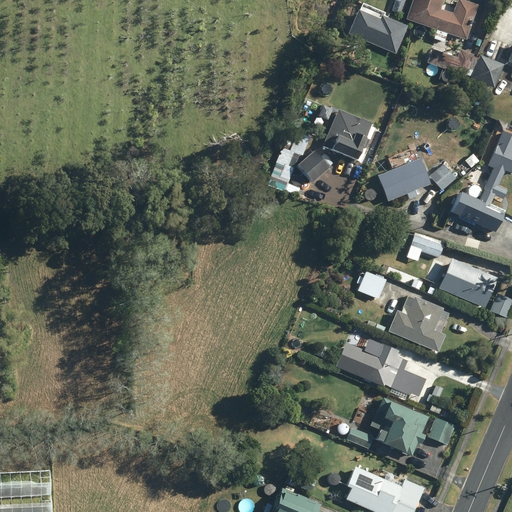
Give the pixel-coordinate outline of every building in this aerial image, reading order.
[(433,30),(430,39),(441,43),(444,34),(463,40),(475,6),(455,0),(454,0),(450,14),(437,10),(440,0),(409,0),(402,20),(433,30)] [(511,43),(503,64),(511,67),(511,43)] [(423,63),(428,65),(425,74),(435,77),(438,68),(463,77),(470,56),(456,51),(454,59),(428,50),(423,63)] [(471,59),(465,76),(468,77),(467,80),(491,90),(501,65),(477,56),(475,60),(471,59)] [(320,112),(318,115),(319,119),(323,121),(327,120),(329,116),(328,112),(324,110),(320,112)] [(319,146),(327,150),(326,152),(351,163),(368,123),(358,119),(357,120),(334,111),(319,146)] [(501,134),(504,124),(495,120),(478,162),(490,168),(476,203),(455,194),(447,215),(491,233),(500,212),(487,207),(502,172),(510,175),(511,171),(511,152),(510,152),(511,147),(511,129),(507,127),(504,135),(501,134)] [(309,153),(290,170),(305,187),(324,170),(309,153)] [(471,153),(465,159),(470,166),(477,160),(471,153)] [(416,159),(373,177),(384,203),(427,186),(416,159)] [(441,166),(428,177),(439,191),(453,180),(441,166)] [(454,182),(452,187),(457,190),(460,184),(454,182)] [(404,230),(397,228),(395,236),(402,238),(404,230)] [(441,244),(411,234),(407,247),(437,257),(441,244)] [(498,282),(493,280),(494,276),(447,257),(435,288),(482,307),(489,288),(495,291),(498,282)] [(354,290),(375,298),(384,275),(366,269),(365,271),(362,270),(354,290)] [(511,307),(511,298),(498,293),(491,309),(508,317),(511,307)] [(442,333),(431,329),(440,307),(410,295),(409,297),(404,295),(398,310),(394,309),(384,330),(434,351),(442,333)] [(401,358),(393,355),(395,349),(378,342),(373,354),(344,341),(341,348),(339,347),(331,366),(405,396),(414,374),(397,367),(401,358)] [(379,397),(370,420),(384,426),(382,431),(375,428),(371,438),(378,440),(377,442),(409,455),(417,435),(421,436),(424,428),(419,427),(424,416),(412,411),(413,411),(379,397)] [(433,417),(425,437),(444,444),(452,425),(433,417)] [(370,436),(348,427),(343,439),(365,448),(370,436)] [(342,485),(347,487),(342,499),(371,511),(409,511),(421,487),(401,478),(398,486),(351,465),(342,485)] [(48,511),(47,470),(0,471),(0,511),(48,511)] [(302,475),(297,487),(307,491),(313,479),(302,475)] [(279,487),(267,511),(313,511),(317,504),(279,487)]
